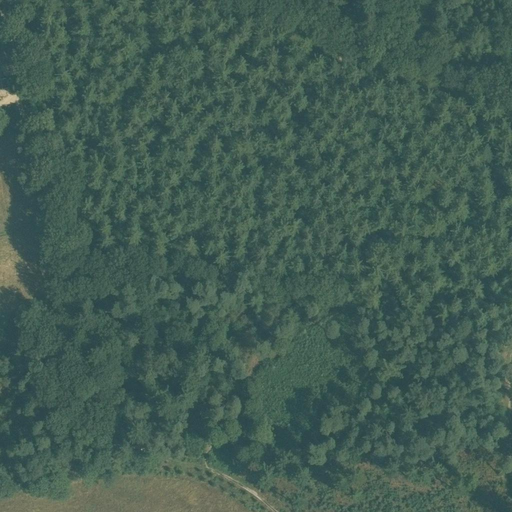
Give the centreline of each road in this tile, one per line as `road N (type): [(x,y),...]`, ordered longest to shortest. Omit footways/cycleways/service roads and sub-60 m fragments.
road 1 (track): [(208,469),(177,464),(108,428),(0,0)]
road 2 (unknown): [(511,327),(498,325),(511,491)]
